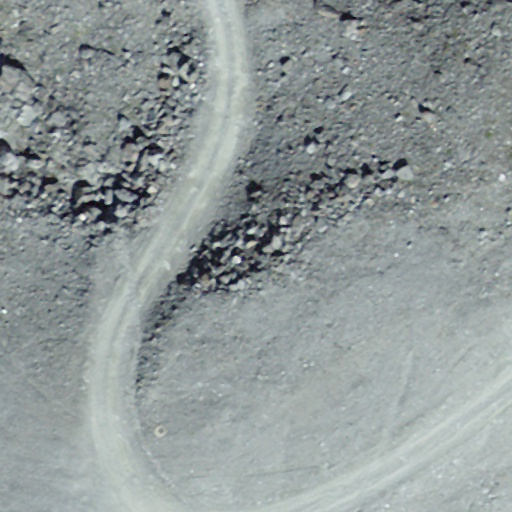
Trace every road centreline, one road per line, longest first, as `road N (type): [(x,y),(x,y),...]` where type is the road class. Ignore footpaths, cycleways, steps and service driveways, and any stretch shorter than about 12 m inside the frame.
road 1 (track): [(227,0),(249,75),(242,134),(202,211),(134,301),(98,388),(100,464),(128,494),(165,511)]
road 2 (track): [(284,511),(428,446),(511,383)]
